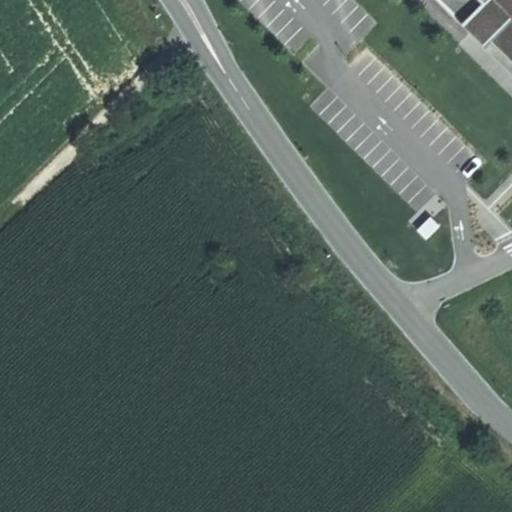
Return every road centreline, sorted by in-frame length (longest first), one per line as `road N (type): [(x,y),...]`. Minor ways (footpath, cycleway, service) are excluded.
road 1 (tertiary): [(185,0),(325,207),(403,301)]
road 2 (track): [(202,29),(0,229)]
road 3 (tertiary): [(403,301),(511,425)]
